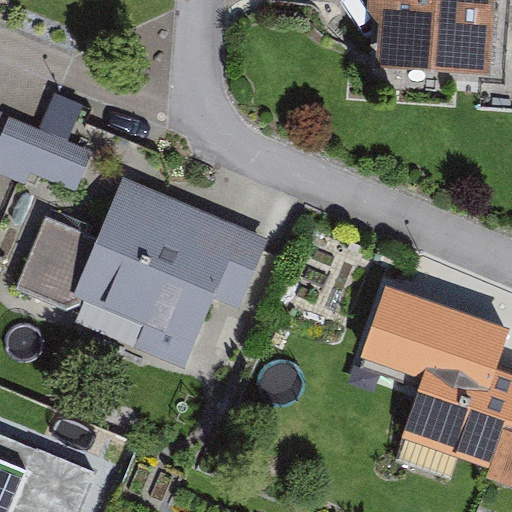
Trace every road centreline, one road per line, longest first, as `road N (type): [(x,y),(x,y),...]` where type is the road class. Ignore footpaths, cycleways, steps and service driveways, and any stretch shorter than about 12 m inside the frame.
road 1 (residential): [(191,128),(511,262)]
road 2 (residential): [(0,44),(191,128)]
road 3 (residential): [(200,0),(191,128)]
